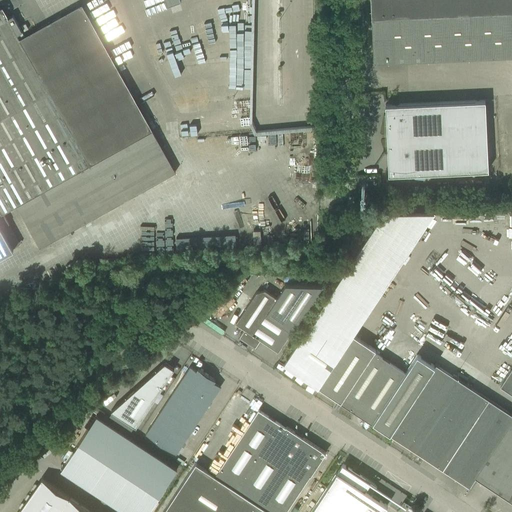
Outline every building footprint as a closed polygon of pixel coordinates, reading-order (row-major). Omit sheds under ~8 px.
[(511,0),(370,0),(373,63),(511,56),(511,0)] [(0,256),(13,249),(1,228),(9,223),(3,213),(16,205),(39,247),(175,172),(82,4),(24,36),(13,15),(8,18),(2,6),(0,7),(0,256)] [(487,170),(485,100),(385,104),(385,106),(387,106),(388,162),(387,162),(387,174),(487,170)] [(278,351),(322,285),(286,284),(277,297),(265,289),(256,292),(235,323),(243,328),(237,338),(253,349),(260,339),(278,351)] [(318,388),(354,334),(319,311),(284,365),(318,388)] [(389,434),(434,365),(417,354),(405,372),(374,351),(376,349),(354,334),(318,388),(340,402),(389,434)] [(165,362),(110,410),(135,427),(174,369),(165,362)] [(416,452),(462,382),(435,364),(434,365),(389,434),(416,452)] [(176,454),(215,394),(221,386),(214,381),(215,379),(198,368),(197,370),(190,366),(145,434),(176,454)] [(511,367),(500,385),(511,393),(511,367)] [(463,483),(510,413),(462,382),(416,452),(463,483)] [(196,463),(163,511),(284,511),(309,475),(310,475),(325,452),(286,426),(285,427),(281,424),(258,409),(253,418),(215,475),(196,463)] [(511,501),(511,414),(510,413),(463,483),(469,487),(475,477),(511,501)] [(96,415),(61,469),(91,489),(127,436),(96,415)] [(336,472),(309,511),(382,511),(387,505),(368,493),(374,484),(343,464),(337,472),(336,472)] [(18,511),(89,511),(42,479),(18,511)]
